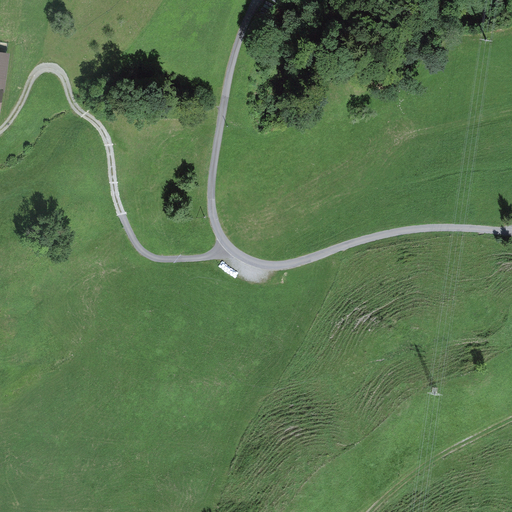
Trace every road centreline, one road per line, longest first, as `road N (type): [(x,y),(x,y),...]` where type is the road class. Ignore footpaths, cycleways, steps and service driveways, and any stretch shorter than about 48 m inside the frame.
road 1 (unclassified): [(511,231),(424,228),(273,266),(227,244),(213,218),(212,178),(230,68),(256,0)]
road 2 (track): [(0,131),(33,75),(52,67),(108,141),(114,191),(137,245),(170,259),(203,257),(227,244)]
road 3 (track): [(511,420),(439,455),(371,511)]
